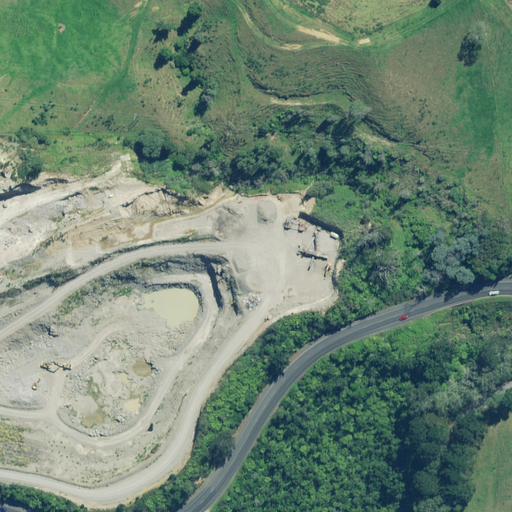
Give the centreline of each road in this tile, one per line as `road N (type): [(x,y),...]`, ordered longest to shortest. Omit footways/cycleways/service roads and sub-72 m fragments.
road 1 (secondary): [(511,286),(440,301),(318,349),(279,388),(192,511)]
road 2 (unclassified): [(511,387),(476,405),(456,428),(440,511)]
